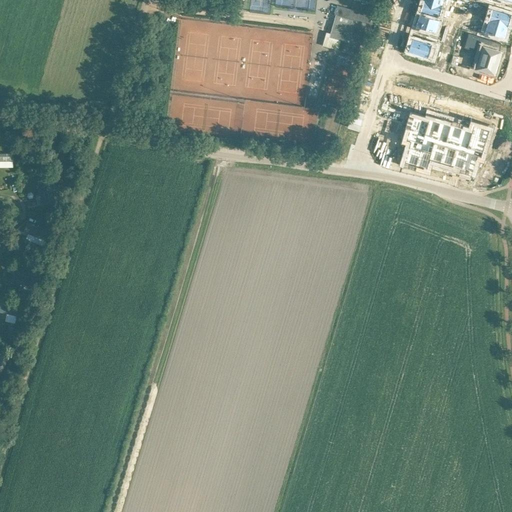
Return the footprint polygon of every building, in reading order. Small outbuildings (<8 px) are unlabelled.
[(369,24),(371,16),(375,4),(364,1),(361,0),(355,0),(352,10),(338,6),(338,5),(337,5),(335,14),(366,23),(366,24),(369,24)] [(424,0),(423,0),(420,10),(439,16),(442,6),(442,5),(424,0)] [(488,0),(480,0),(479,5),(491,8),(488,20),(508,26),(511,14),(499,11),(501,4),(488,0)] [(357,55),(366,24),(366,23),(335,14),(335,15),(336,15),(330,37),(343,41),(349,43),(346,52),(357,55)] [(419,14),(416,26),(428,29),(426,36),(440,40),(442,33),(435,31),(439,20),(419,14)] [(478,29),(476,36),(490,40),(492,33),(504,37),(508,26),(488,20),(484,31),(478,29)] [(469,33),(464,48),(474,51),(477,51),(473,64),(478,66),(477,68),(494,73),(501,52),(499,52),(490,49),(492,41),(490,40),(476,36),(469,33)] [(412,39),(408,51),(432,58),(436,46),(438,47),(440,40),(426,36),(424,42),(412,39)] [(413,116),(405,142),(409,143),(408,148),(413,149),(410,159),(431,166),(431,167),(471,178),(477,157),(482,159),(491,129),(473,124),(472,127),(428,114),(427,120),(413,116)] [(21,152),(0,152),(0,161),(21,161),(21,152)] [(4,302),(3,315),(23,316),(24,304),(4,302)]
